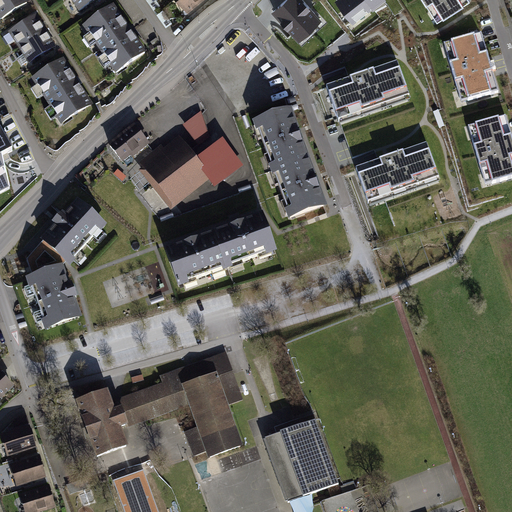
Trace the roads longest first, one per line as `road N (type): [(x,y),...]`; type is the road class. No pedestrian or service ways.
road 1 (residential): [(237,5),(298,68),(380,294)]
road 2 (secondary): [(185,56),(58,178)]
